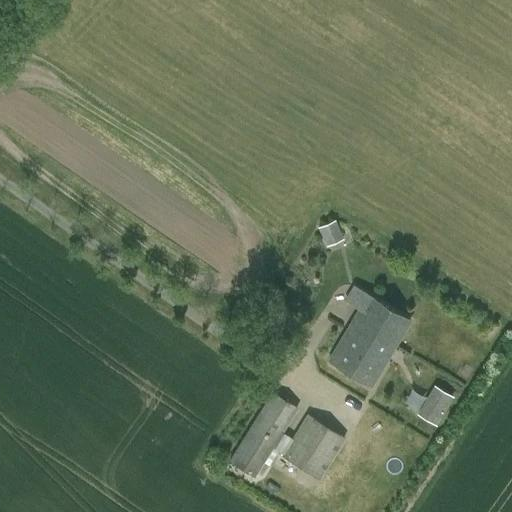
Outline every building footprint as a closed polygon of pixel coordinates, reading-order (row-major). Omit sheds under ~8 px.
[(338,218),(320,223),(326,243),(343,238),(338,218)] [(370,386),(410,321),(369,296),(329,361),(370,386)] [(452,396),(435,386),(417,415),(434,425),(452,396)] [(255,477),(299,408),(272,391),(228,461),(255,477)] [(319,480),(346,438),(308,413),(281,455),(319,480)]
